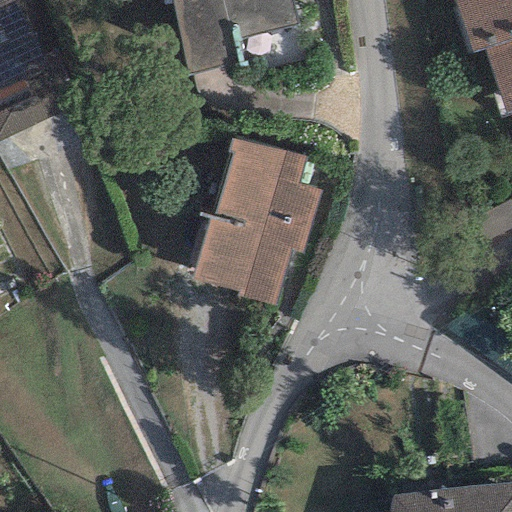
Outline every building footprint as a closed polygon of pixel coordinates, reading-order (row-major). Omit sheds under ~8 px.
[(0,0),(0,140),(57,114),(37,70),(45,67),(13,0),(0,0)] [(170,0),(188,77),(241,62),(237,40),(295,24),(290,0),(170,0)] [(511,0),(453,0),(473,53),(483,49),(506,113),(511,110),(511,0)] [(302,158),(229,138),(225,153),(230,154),(192,282),(236,291),(235,297),(273,307),(289,251),(302,254),(320,191),(295,184),(302,158)] [(511,228),(511,199),(472,219),(484,243),(511,228)] [(511,511),(511,483),(390,496),(387,511),(511,511)]
